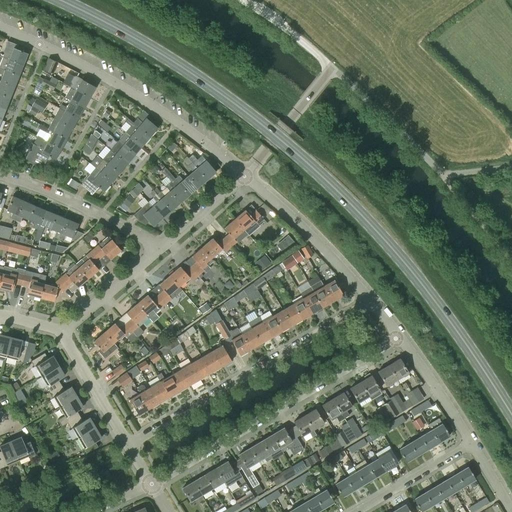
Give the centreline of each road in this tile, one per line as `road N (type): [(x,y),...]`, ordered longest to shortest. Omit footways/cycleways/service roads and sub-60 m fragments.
road 1 (primary): [(511,424),(417,281),(312,167),(183,68),(60,0)]
road 2 (residential): [(149,486),(398,340)]
road 3 (residential): [(244,176),(146,101),(0,26)]
road 4 (residential): [(128,447),(370,301)]
road 5 (unclassified): [(511,167),(443,175),(330,68)]
road 6 (residential): [(370,301),(244,176)]
road 7 (residential): [(159,247),(0,177)]
road 8 (unclassified): [(244,176),(330,68)]
road 9 (residential): [(128,447),(61,332)]
road 10 (residential): [(359,511),(471,445)]
road 11 (residential): [(61,332),(159,247)]
road 12 (residential): [(471,445),(398,340)]
